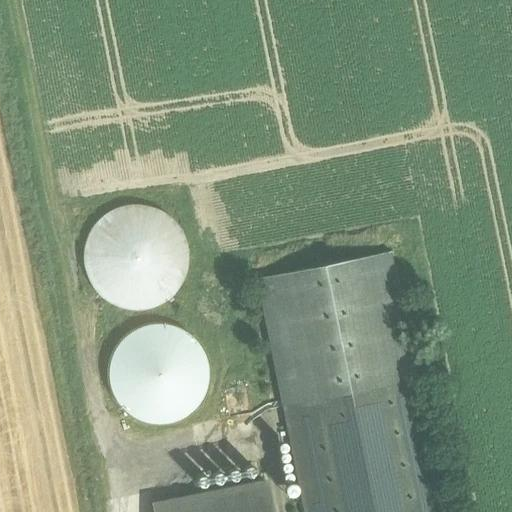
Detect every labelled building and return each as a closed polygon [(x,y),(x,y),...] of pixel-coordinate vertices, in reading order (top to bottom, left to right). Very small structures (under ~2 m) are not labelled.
[(188,262),(188,257),(188,253),(188,248),(187,244),(185,239),(183,235),(181,231),(179,227),(176,224),(173,220),(170,217),(166,215),(162,212),(158,210),(154,208),(150,207),(145,206),(141,205),(136,205),(132,205),(127,206),(123,207),(119,208),(114,210),(110,212),(107,215),(103,217),(100,220),(97,224),(94,227),(91,231),(89,235),(87,239),(86,244),(85,248),(85,253),(84,257),(85,262),(85,266),(86,271),(87,275),(89,279),(91,283),(94,287),(97,291),(100,294),(103,297),(107,300),(110,302),(114,304),(119,306),(123,307),(127,308),(132,309),(136,309),(141,309),(145,308),(150,307),(154,306),(158,304),(162,302),(166,300),(170,297),(173,294),(176,291),(179,287),(181,283),(183,279),(185,275),(187,271),(188,266),(188,262)] [(290,438),(287,439),(302,511),(445,511),(393,251),(255,279),(281,407),(283,406),(290,438)] [(208,374),(208,370),(208,366),(207,363),(206,359),(205,355),(203,352),(201,348),(199,345),(197,342),(194,339),(192,337),(189,334),(186,332),(182,330),(179,328),(176,327),(172,326),(168,325),(165,324),(161,324),(157,324),(153,324),(149,325),(145,326),(142,327),(138,329),(135,330),(131,332),(128,335),(125,337),(122,340),(119,343),(117,347),(115,350),(113,354),(112,357),(110,361),(110,365),(109,368),(109,372),(109,375),(109,379),(109,383),(110,387),(112,390),(113,394),(115,398),(117,401),(119,404),(122,408),(125,410),(128,413),(131,416),(134,417),(137,419),(140,420),(143,421),(146,422),(149,423),(153,423),(156,424),(160,424),(164,424),(167,423),(171,422),(175,421),(178,420),(182,418),(185,416),(188,414),(191,412),(194,409),(197,406),(199,403),(201,400),(203,397),(205,393),(206,390),(207,386),(208,382),(208,378),(208,374)] [(243,470),(243,472),(243,474),(245,476),(247,478),(249,478),(251,478),(253,476),(254,474),(255,472),(254,470),(253,468),(251,467),(249,466),(247,467),(245,468),(243,470)] [(228,473),(227,475),(228,478),(229,479),(231,481),(233,481),(236,481),(238,479),(239,478),(239,475),(239,473),(238,471),(236,470),(233,469),(231,470),(229,471),(228,473)] [(212,476),(212,478),(212,480),(213,482),(215,484),(217,484),(219,484),(221,484),(222,482),(223,480),(224,478),(223,476),(222,475),(221,473),(219,473),(217,473),(215,473),(213,475),(212,476)] [(196,479),(196,482),(196,484),(197,486),(199,487),(202,488),(204,487),(206,486),(207,484),(208,482),(207,479),(206,478),(204,476),(202,476),(199,476),(197,478),(196,479)] [(270,511),(264,480),(154,502),(156,511),(270,511)]
